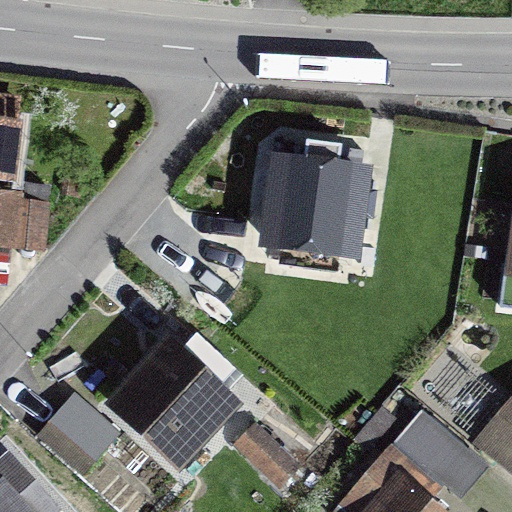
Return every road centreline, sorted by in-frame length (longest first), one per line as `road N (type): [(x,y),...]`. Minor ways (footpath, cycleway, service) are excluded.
road 1 (residential): [(0,347),(204,103),(215,49)]
road 2 (tertiary): [(511,71),(215,49)]
road 3 (tertiary): [(215,49),(0,27)]
